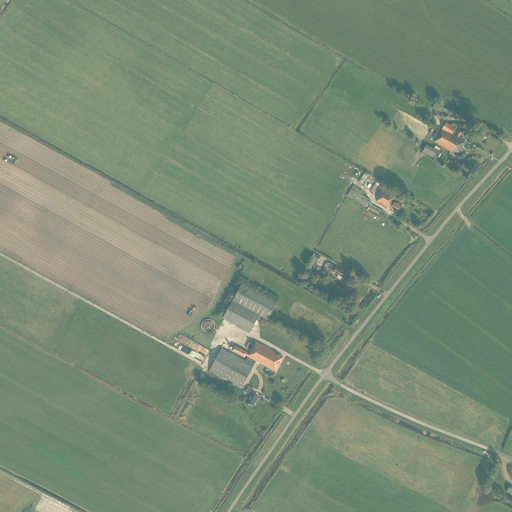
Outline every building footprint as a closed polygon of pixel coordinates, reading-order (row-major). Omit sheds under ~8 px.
[(449,110),(438,105),(437,109),(448,114),(449,110)] [(452,135),(456,128),(446,123),(441,132),(441,131),(439,135),(438,134),(435,141),(434,140),(433,141),(434,142),(457,155),(465,142),(459,138),(459,137),(460,137),(461,134),(459,132),(457,136),(458,137),(457,138),(452,135)] [(423,152),(434,158),(438,151),(427,145),(423,152)] [(371,176),(365,172),(358,182),(364,186),(371,176)] [(380,189),(381,187),(383,184),(378,181),(376,185),(375,185),(371,192),(374,193),(373,195),(379,198),(377,202),(389,209),(391,206),(399,210),(404,201),(380,189)] [(347,195),(365,207),(368,202),(369,201),(368,201),(370,199),(362,194),(364,192),(354,186),(347,195)] [(368,202),(365,207),(364,209),(379,218),(382,219),(385,215),(382,213),(383,212),(371,204),(371,203),(369,201),(368,202)] [(342,277),(345,272),(337,267),(336,267),(329,263),(326,268),(342,277)] [(241,284),(232,301),(259,315),(268,320),(277,303),(241,284)] [(250,333),(259,315),(232,301),(223,318),(250,333)] [(174,345),(202,359),(204,354),(176,341),(174,345)] [(278,354),(256,342),(254,346),(249,343),(246,349),(249,350),(249,351),(248,352),(235,345),(232,350),(245,357),(246,355),(248,356),(246,361),(222,348),(209,371),(242,388),(256,361),(270,369),(270,368),(276,371),(283,358),(277,355),(278,354)] [(253,406),(258,397),(252,393),(253,390),(249,387),(246,393),(250,395),(247,402),(253,406)]
